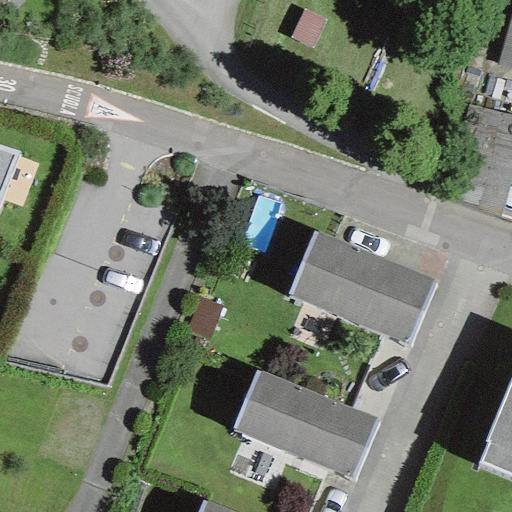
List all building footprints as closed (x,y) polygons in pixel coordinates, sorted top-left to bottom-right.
[(511,22),(498,73),(511,77),(511,22)] [(0,206),(19,157),(0,149),(0,206)] [(432,281),(312,232),(286,294),(406,344),(432,281)] [(375,419),(255,370),(230,430),(351,479),(375,419)] [(511,379),(478,463),(511,476),(511,379)] [(229,511),(201,500),(196,511),(229,511)]
